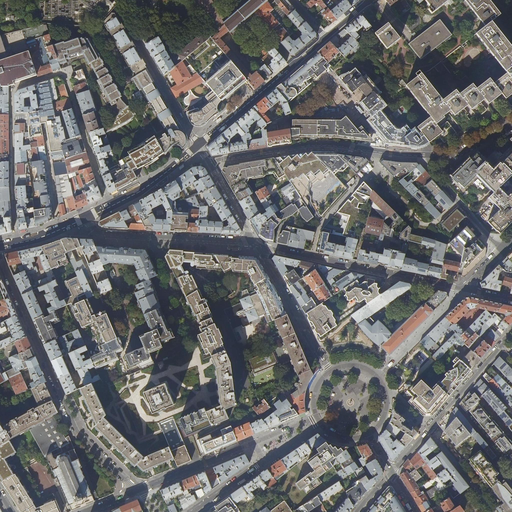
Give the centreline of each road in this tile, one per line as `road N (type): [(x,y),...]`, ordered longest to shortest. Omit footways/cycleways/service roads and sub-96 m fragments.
road 1 (residential): [(110,206),(64,71),(11,89),(17,242)]
road 2 (residential): [(137,490),(76,432),(0,256)]
road 3 (residential): [(198,145),(369,0)]
road 4 (residential): [(464,289),(257,245)]
road 5 (residential): [(415,154),(304,144),(207,161)]
road 6 (residential): [(391,472),(511,331)]
road 7 (residential): [(257,245),(98,233),(88,217)]
road 8 (residential): [(198,145),(117,3)]
road 9 (residential): [(415,154),(501,252)]
road 10 (residential): [(137,490),(250,444)]
